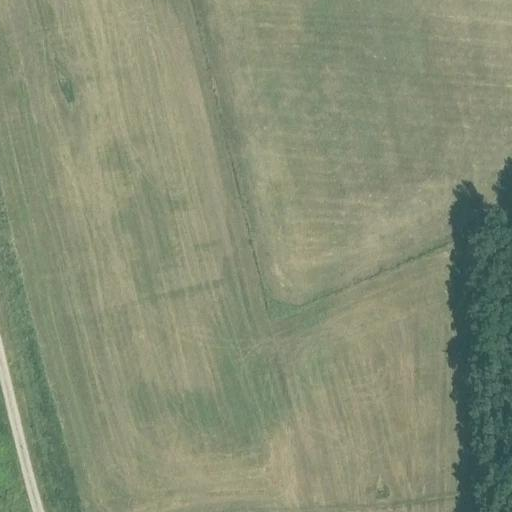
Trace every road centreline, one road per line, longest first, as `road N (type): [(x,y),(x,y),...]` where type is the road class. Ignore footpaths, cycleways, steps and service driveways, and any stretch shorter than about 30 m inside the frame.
road 1 (track): [(289,511),(503,493)]
road 2 (track): [(0,357),(41,511)]
